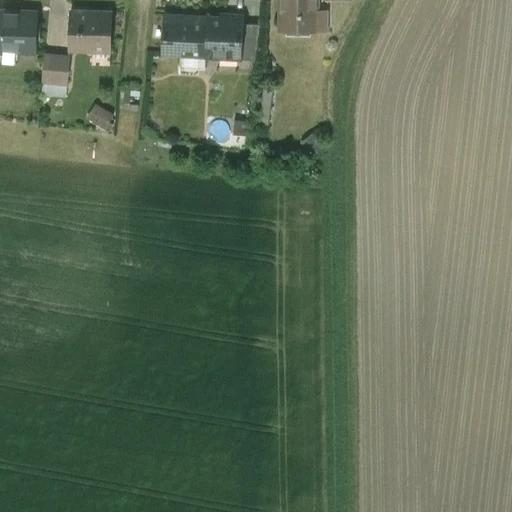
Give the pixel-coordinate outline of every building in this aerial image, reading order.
[(316,0),(279,0),(280,33),(316,33),(316,0)] [(35,13),(0,11),(0,50),(34,52),(35,13)] [(110,13),(69,12),(68,49),(109,50),(110,13)] [(220,18),(206,17),(205,55),(238,56),(239,56),(240,22),(241,14),(220,14),(220,18)] [(188,22),(165,21),(165,15),(164,15),(162,53),(205,55),(206,17),(188,16),(188,22)] [(258,23),(240,22),(239,56),(238,56),(238,58),(254,59),(258,23)] [(68,57),(43,55),(41,81),(66,83),(68,57)] [(95,102),(86,118),(104,128),(113,112),(95,102)]
